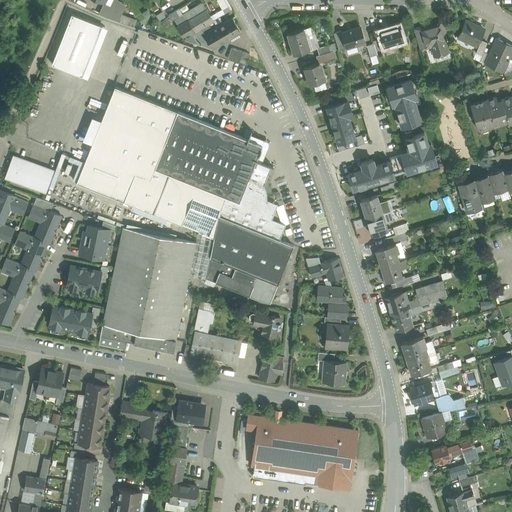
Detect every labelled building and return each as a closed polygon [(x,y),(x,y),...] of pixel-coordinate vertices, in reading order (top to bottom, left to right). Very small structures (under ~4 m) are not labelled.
[(113,0),(106,17),(118,21),(121,14),(125,6),(116,0),(113,0)] [(182,14),(174,19),(185,38),(208,24),(213,21),(202,2),(182,14)] [(179,8),(169,15),(172,20),(174,19),(182,14),(179,8)] [(54,63),(91,76),(109,25),(72,12),(54,63)] [(121,14),(118,21),(133,27),(137,20),(121,14)] [(209,41),(236,25),(232,18),(212,29),(204,34),(209,41)] [(448,33),(444,19),(438,21),(439,24),(443,35),(448,33)] [(484,29),(466,21),(458,37),(476,45),(484,29)] [(208,24),(185,38),(212,47),(209,41),(204,34),(212,29),(208,24)] [(421,30),(420,30),(426,47),(431,45),(435,56),(436,56),(437,61),(449,58),(447,52),(448,52),(443,35),(439,24),(421,30)] [(236,25),(209,41),(212,47),(240,32),(236,25)] [(309,38),(312,48),(319,46),(313,25),(309,26),(312,37),(309,38)] [(399,25),(379,31),(381,38),(383,46),(384,46),(403,40),(399,25)] [(303,28),(287,33),(294,54),(312,48),(309,38),(312,37),(309,26),(303,28)] [(342,32),(341,32),(346,48),(348,53),(355,50),(353,46),(365,42),(360,26),(342,32)] [(420,27),(413,29),(420,49),(426,47),(420,30),(421,30),(420,27)] [(341,31),(333,33),(339,50),(346,48),(341,32),(342,32),(341,31)] [(381,38),(373,41),(374,43),(377,54),(385,52),(384,46),(383,46),(381,38)] [(511,51),(511,45),(496,38),(485,63),(502,70),(507,58),(509,59),(511,51)] [(487,43),(481,40),(476,53),(481,55),(487,43)] [(374,43),(367,45),(370,57),(377,54),(374,43)] [(327,45),(317,48),(319,54),(329,51),(327,45)] [(249,53),(232,47),(227,59),(245,64),(249,53)] [(329,51),(319,54),(321,62),(335,58),(332,50),(329,51)] [(319,63),(304,67),(309,84),(313,83),(315,90),(316,90),(326,86),(324,80),(325,80),(319,63)] [(411,80),(386,87),(392,105),(395,105),(402,127),(403,127),(410,125),(421,121),(415,103),(414,99),(417,98),(416,94),(411,80)] [(151,177),(178,109),(115,83),(77,180),(215,234),(221,206),(151,177)] [(377,84),(367,87),(370,95),(379,92),(377,84)] [(337,96),(339,102),(348,100),(357,97),(355,90),(337,96)] [(511,97),(511,95),(501,99),(501,100),(508,122),(508,123),(511,122),(511,97)] [(501,100),(497,101),(496,96),(485,99),(493,124),(499,122),(499,124),(508,122),(501,100)] [(485,99),(470,104),(478,129),(486,126),(486,128),(494,126),(493,124),(485,99)] [(348,100),(339,102),(326,106),(338,142),(355,137),(348,116),(352,114),(348,100)] [(263,143),(252,139),(178,109),(161,152),(151,177),(221,206),(215,234),(210,257),(257,275),(278,284),(293,245),(280,239),(279,239),(279,237),(279,235),(279,233),(279,231),(278,228),(276,226),(272,223),(271,221),(269,218),(267,213),(266,208),(265,203),(264,200),(264,197),(262,191),(267,189),(264,182),(259,184),(257,182),(254,180),(249,178),(257,158),(263,143)] [(263,143),(257,158),(264,161),(273,139),(254,132),(252,139),(263,143)] [(424,133),(405,139),(409,151),(401,153),(401,155),(406,172),(407,173),(437,163),(431,144),(428,145),(424,133)] [(395,157),(400,173),(406,172),(401,155),(395,157)] [(54,171),(14,157),(12,163),(10,162),(8,168),(10,168),(7,177),(46,191),(54,171)] [(390,161),(394,175),(400,173),(395,157),(389,158),(390,161)] [(259,184),(264,182),(263,181),(270,163),(264,161),(257,158),(249,178),(254,180),(257,182),(259,184)] [(394,175),(390,161),(375,166),(373,159),(361,162),(363,169),(347,174),(352,189),(395,176),(394,175)] [(502,168),(488,173),(494,192),(507,188),(508,188),(503,172),(502,168)] [(511,169),(503,172),(508,188),(507,188),(509,192),(511,190),(511,169)] [(488,173),(480,175),(481,177),(474,179),(481,201),(495,196),(494,192),(488,173)] [(474,179),(459,184),(463,197),(464,196),(465,199),(468,210),(468,211),(468,210),(469,210),(468,208),(481,205),(481,206),(482,206),(474,179)] [(389,184),(380,187),(382,194),(394,190),(392,183),(389,184)] [(267,193),(267,189),(262,191),(264,197),(264,200),(265,203),(266,208),(267,213),(269,218),(271,221),(272,223),(276,226),(278,228),(279,231),(279,233),(279,235),(279,237),(279,239),(280,239),(286,221),(272,216),(279,201),(267,196),(267,195),(267,193)] [(28,201),(0,190),(0,221),(3,223),(11,205),(24,211),(28,201)] [(377,195),(361,200),(366,217),(382,212),(379,202),(377,195)] [(50,202),(36,197),(34,203),(47,209),(50,202)] [(465,199),(458,201),(462,211),(468,210),(465,199)] [(387,200),(379,202),(382,212),(382,213),(390,210),(387,200)] [(47,209),(34,203),(29,213),(43,219),(35,237),(48,243),(49,243),(61,215),(47,209)] [(481,205),(468,208),(469,210),(468,210),(470,214),(470,215),(483,210),(482,206),(481,206),(481,205)] [(382,212),(366,217),(371,234),(387,229),(382,213),(382,212)] [(0,221),(0,233),(10,238),(15,228),(3,223),(0,221)] [(116,226),(103,221),(101,228),(110,229),(109,230),(115,231),(116,226)] [(406,223),(393,227),(395,235),(404,232),(409,230),(406,223)] [(86,236),(107,240),(109,230),(110,229),(101,228),(89,225),(88,230),(87,230),(86,236)] [(196,242),(123,226),(103,324),(100,336),(99,344),(126,349),(127,342),(134,343),(136,331),(176,339),(196,242)] [(35,237),(20,231),(16,240),(29,245),(21,264),(34,270),(36,270),(48,243),(35,237)] [(395,235),(384,238),(386,246),(396,243),(407,239),(404,232),(395,235)] [(84,246),(105,250),(107,240),(86,236),(84,246)] [(386,246),(376,249),(381,265),(398,260),(396,252),(398,251),(396,243),(386,246)] [(105,250),(84,246),(83,248),(80,248),(79,254),(103,259),(105,250)] [(257,275),(210,257),(206,278),(249,296),(253,285),(257,275)] [(338,257),(320,263),(317,264),(319,274),(321,278),(327,276),(328,280),(343,275),(338,257)] [(34,270),(21,264),(7,258),(2,267),(16,272),(8,291),(21,296),(22,297),(34,270)] [(398,260),(381,265),(386,281),(393,279),(401,276),(399,268),(406,265),(404,258),(398,260)] [(317,264),(309,266),(312,276),(319,274),(317,264)] [(101,271),(71,265),(66,286),(69,286),(68,287),(77,289),(77,288),(86,290),(86,291),(94,292),(94,291),(97,292),(99,280),(101,271)] [(108,266),(102,265),(101,271),(99,280),(105,281),(108,266)] [(401,276),(393,279),(396,286),(403,284),(401,279),(401,276)] [(411,276),(401,279),(403,284),(413,281),(411,276)] [(442,281),(416,290),(419,299),(420,305),(434,301),(447,297),(442,281)] [(342,288),(318,285),(317,297),(329,298),(327,316),(340,318),(346,318),(347,303),(345,303),(346,297),(342,296),(342,288)] [(8,291),(0,287),(0,298),(2,299),(0,303),(0,320),(9,324),(21,296),(8,291)] [(403,292),(385,297),(391,314),(408,309),(420,305),(419,299),(406,303),(403,292)] [(422,311),(436,307),(434,301),(420,305),(422,311)] [(242,340),(206,332),(209,321),(212,322),(215,305),(206,303),(204,309),(199,308),(197,318),(189,355),(213,360),(213,359),(237,364),(242,340)] [(77,310),(69,308),(69,307),(61,306),(60,307),(53,305),(49,325),(51,325),(51,326),(59,328),(59,327),(78,331),(78,332),(86,333),(86,332),(88,333),(90,324),(92,313),(85,312),(85,311),(77,309),(77,310)] [(420,305),(408,309),(410,315),(422,311),(420,305)] [(100,308),(94,306),(92,313),(90,324),(96,325),(100,308)] [(408,309),(391,314),(396,331),(413,325),(410,315),(408,309)] [(271,315),(252,312),(249,314),(248,318),(250,321),(264,324),(262,333),(276,336),(280,317),(271,315)] [(327,316),(325,316),(324,324),(327,325),(330,325),(330,324),(340,325),(340,318),(327,316)] [(448,322),(426,329),(428,335),(450,328),(450,327),(448,322)] [(340,325),(330,324),(330,325),(327,325),(325,346),(347,348),(349,326),(340,325)] [(176,339),(136,331),(134,343),(173,351),(176,339)] [(423,336),(402,342),(407,358),(435,349),(432,340),(425,342),(423,336)] [(435,349),(407,358),(411,374),(430,368),(429,364),(439,362),(435,349)] [(283,356),(264,352),(263,359),(268,359),(266,370),(261,369),(259,377),(274,380),(275,373),(282,374),(283,362),(283,356)] [(334,353),(318,352),(318,360),(325,360),(325,359),(334,360),(334,353)] [(511,381),(511,355),(495,362),(503,385),(511,381)] [(334,360),(325,359),(325,360),(323,381),(324,381),(324,379),(343,381),(343,383),(344,383),(344,380),(343,380),(344,369),(345,369),(346,361),(334,360)] [(455,360),(437,366),(439,372),(457,366),(455,360)] [(0,385),(6,387),(10,367),(0,364),(0,385)] [(10,367),(6,387),(7,387),(4,398),(12,400),(16,401),(18,390),(19,390),(24,369),(11,366),(10,367)] [(457,366),(439,372),(441,378),(459,373),(457,366)] [(82,369),(71,367),(68,378),(79,381),(82,369)] [(52,370),(42,368),(39,381),(37,391),(47,393),(52,370)] [(63,372),(52,370),(47,393),(57,395),(58,396),(60,386),(63,372)] [(474,371),(465,373),(470,390),(479,388),(474,371)] [(106,374),(95,372),(93,384),(104,385),(106,374)] [(39,381),(33,380),(29,398),(35,399),(37,391),(39,381)] [(435,380),(409,387),(414,404),(436,398),(440,397),(439,394),(435,380)] [(93,384),(88,383),(86,395),(108,398),(110,386),(104,385),(93,384)] [(66,387),(60,386),(58,396),(57,395),(56,403),(62,405),(66,387)] [(440,397),(436,398),(440,412),(441,412),(443,411),(441,403),(462,397),(462,396),(452,398),(448,391),(439,394),(440,397)] [(108,398),(86,395),(84,407),(106,410),(108,398)] [(462,397),(441,403),(443,411),(465,407),(462,397)] [(12,400),(4,398),(2,398),(1,399),(0,400),(0,406),(10,409),(12,400)] [(204,404),(180,400),(179,407),(177,419),(193,421),(201,423),(204,404)] [(133,405),(122,403),(120,415),(132,417),(133,405)] [(166,412),(148,409),(149,407),(133,405),(132,417),(145,419),(144,432),(140,431),(139,438),(147,440),(148,434),(162,437),(166,412)] [(10,409),(0,406),(0,413),(9,415),(10,409)] [(179,407),(173,406),(170,424),(192,427),(193,421),(177,419),(179,407)] [(465,407),(468,419),(476,417),(474,406),(465,407)] [(106,410),(84,407),(82,419),(104,422),(106,410)] [(274,416),(248,412),(245,428),(256,430),(250,466),(254,466),(253,476),(305,484),(305,482),(350,489),(359,428),(281,417),(282,410),(275,409),(274,416)] [(58,422),(60,413),(53,411),(51,421),(58,422)] [(440,412),(421,418),(427,437),(447,431),(441,412),(440,412)] [(0,456),(9,415),(0,413),(0,456)] [(35,431),(37,420),(25,417),(22,428),(35,431)] [(104,422),(82,419),(80,430),(102,434),(104,422)] [(37,420),(35,431),(45,433),(46,429),(48,430),(56,432),(58,424),(37,420)] [(102,434),(80,430),(78,443),(85,444),(100,446),(102,434)] [(446,444),(431,449),(431,450),(431,453),(432,456),(434,458),(435,462),(439,461),(439,462),(440,462),(441,464),(444,463),(443,461),(447,460),(447,458),(450,457),(449,455),(462,451),(472,447),(470,439),(447,446),(446,444)] [(186,448),(172,446),(170,461),(184,463),(186,448)] [(472,447),(462,451),(466,463),(469,472),(486,467),(483,458),(479,460),(474,446),(472,447)] [(83,458),(76,457),(74,469),(96,473),(98,460),(83,458)] [(50,459),(44,458),(39,478),(46,478),(50,459)] [(184,463),(170,461),(167,481),(173,482),(181,483),(184,463)] [(466,463),(448,469),(449,470),(439,473),(441,480),(469,471),(469,472),(466,463)] [(96,473),(74,469),(72,481),(94,484),(96,473)] [(476,475),(459,480),(461,486),(477,480),(476,475)] [(46,479),(27,476),(24,490),(42,493),(46,479)] [(94,484),(72,481),(70,493),(92,496),(94,484)] [(181,483),(173,482),(169,501),(193,505),(196,485),(181,483)] [(141,491),(120,488),(118,500),(139,503),(141,491)] [(463,491),(446,496),(451,511),(477,504),(472,489),(463,492),(463,491)] [(38,511),(42,493),(24,490),(22,503),(19,502),(18,511),(38,511)] [(92,496),(70,493),(68,505),(90,508),(92,496)] [(137,511),(139,503),(118,500),(116,511),(117,511),(137,511)]
